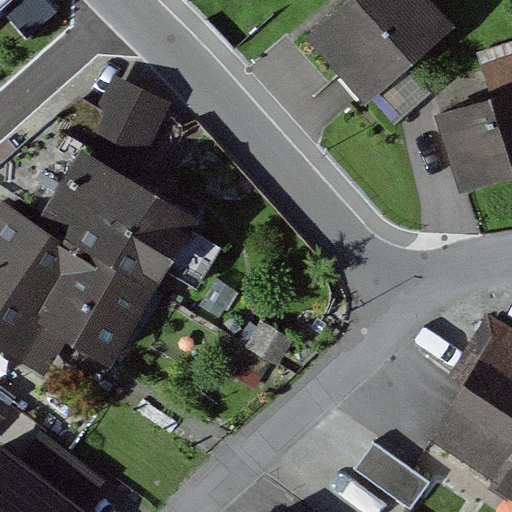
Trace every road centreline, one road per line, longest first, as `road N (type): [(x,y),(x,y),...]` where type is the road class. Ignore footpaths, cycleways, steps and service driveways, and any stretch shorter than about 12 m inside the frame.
road 1 (residential): [(130,0),(410,300)]
road 2 (residential): [(410,300),(195,511)]
